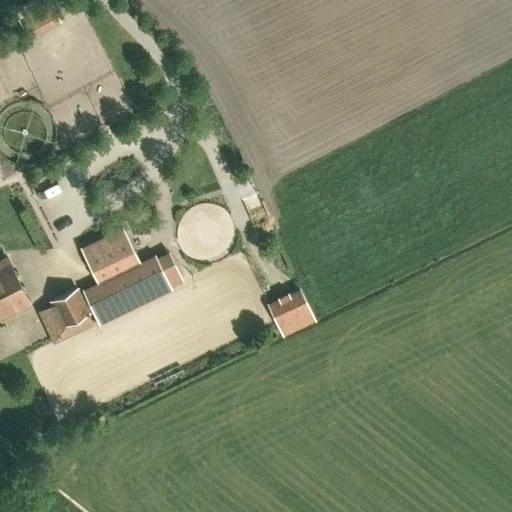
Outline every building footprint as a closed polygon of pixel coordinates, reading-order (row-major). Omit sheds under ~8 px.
[(53,4),(21,15),(27,34),(59,23),(53,4)] [(156,256),(149,259),(127,270),(83,290),(95,315),(98,321),(164,290),(171,287),(170,285),(182,280),(169,251),(157,257),(156,256)] [(8,257),(0,260),(0,316),(30,301),(8,257)] [(90,311),(77,285),(48,299),(60,325),(90,311)] [(294,328),(278,297),(267,302),(283,334),(294,328)]
